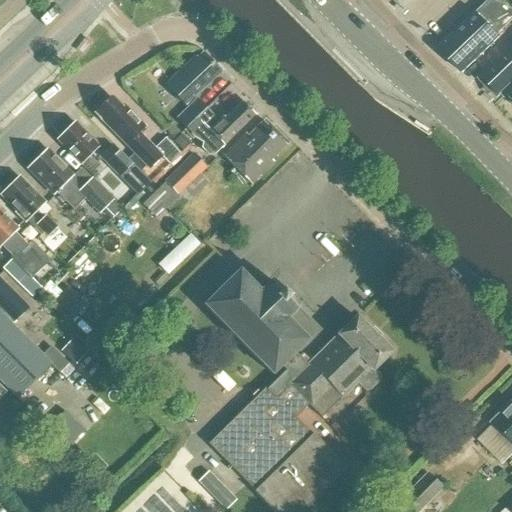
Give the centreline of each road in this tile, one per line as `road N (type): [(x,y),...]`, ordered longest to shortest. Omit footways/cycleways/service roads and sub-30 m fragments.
road 1 (residential): [(511,343),(224,49),(189,37)]
road 2 (secondary): [(511,181),(328,0)]
road 3 (residential): [(0,148),(34,112),(144,47),(189,37)]
road 4 (primary): [(0,100),(104,0)]
